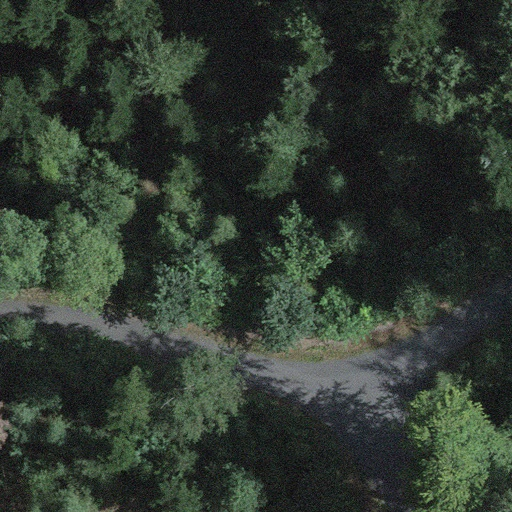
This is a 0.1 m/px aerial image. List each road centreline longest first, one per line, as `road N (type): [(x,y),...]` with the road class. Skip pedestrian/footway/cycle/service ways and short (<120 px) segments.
road 1 (track): [(413,511),(342,408),(121,333),(0,321)]
road 2 (track): [(511,290),(342,408)]
